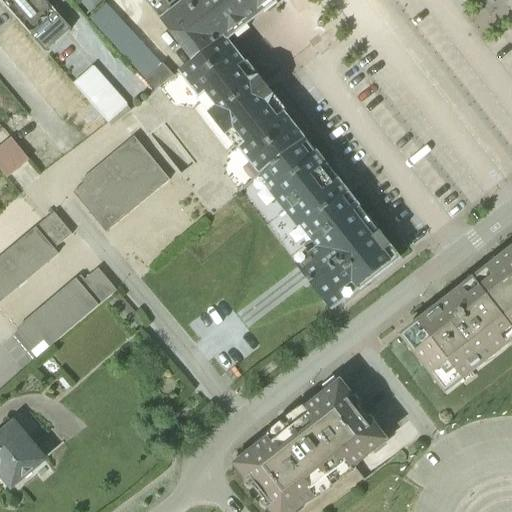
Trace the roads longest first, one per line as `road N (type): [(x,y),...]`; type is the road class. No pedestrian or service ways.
road 1 (unknown): [(246,423),(66,188),(90,148),(136,116),(158,117),(200,170),(216,170),(260,137)]
road 2 (residential): [(201,472),(219,445),(511,212)]
